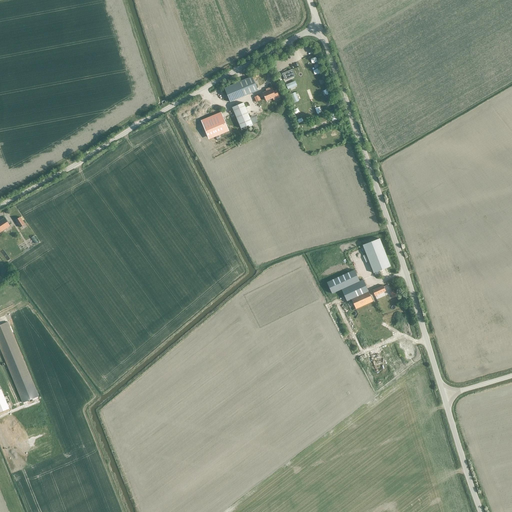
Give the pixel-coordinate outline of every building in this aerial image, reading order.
[(292,70),(282,74),(285,79),(294,75),(292,70)] [(255,84),(253,78),(253,76),(224,88),(230,102),(258,90),(255,84)] [(274,100),(280,97),(277,89),(274,91),(272,86),(266,89),(267,91),(263,92),(263,93),(261,94),(263,97),(265,96),(266,101),(273,98),(274,100)] [(249,127),(253,126),(244,103),(232,107),(241,128),(248,125),(249,127)] [(221,112),(201,120),(208,137),(228,129),(221,112)] [(0,232),(10,226),(5,217),(0,220),(0,232)] [(20,217),(16,220),(20,227),(25,224),(20,217)] [(380,238),(363,244),(374,272),(391,266),(380,238)] [(362,305),(369,322),(379,318),(371,301),(373,301),(363,279),(359,281),(354,269),(327,281),(332,293),(342,288),(351,310),(362,305)] [(374,295),(386,290),(383,285),(372,290),(374,295)] [(0,411),(9,408),(0,385),(0,346),(23,402),(39,396),(8,322),(0,325),(0,411)]
